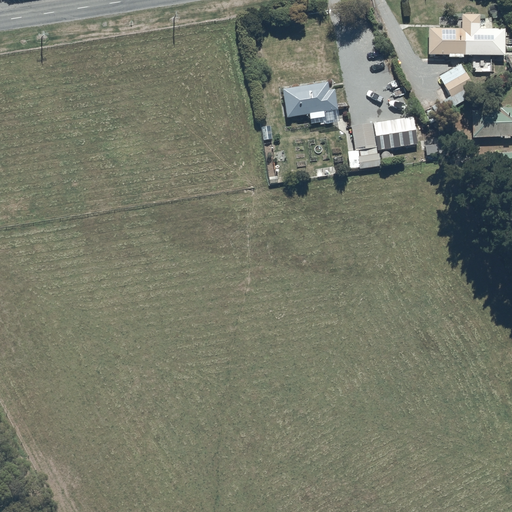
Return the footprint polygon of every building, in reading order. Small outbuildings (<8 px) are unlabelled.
[(428,57),(448,57),(448,60),(463,60),(463,58),(504,58),(504,32),(480,32),(480,18),(461,18),(461,32),(428,32),(428,57)] [(472,87),(460,66),(438,78),(450,99),(432,109),(437,118),(477,95),(472,87)] [(328,86),(283,92),(287,121),(309,118),(310,123),(325,121),(324,114),(338,112),(335,92),(329,93),(328,86)] [(511,110),(470,112),(472,140),(511,138),(511,110)] [(371,125),(351,129),(355,154),(359,153),(360,159),(358,159),(360,172),(381,169),(378,155),(377,155),(371,125)] [(424,146),(425,158),(446,155),(444,134),(422,137),(423,147),(424,146)] [(511,153),(497,154),(498,191),(511,191),(511,153)] [(288,160),(268,163),(271,183),(291,180),(290,178),(293,177),(293,171),(290,172),(288,160)]
